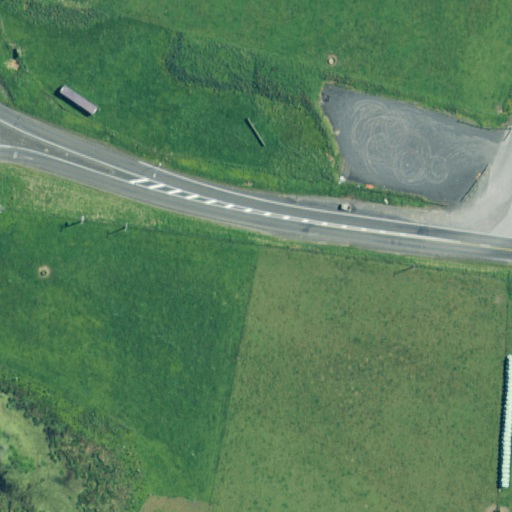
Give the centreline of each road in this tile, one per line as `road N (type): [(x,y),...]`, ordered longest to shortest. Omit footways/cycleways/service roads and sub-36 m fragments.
road 1 (tertiary): [(166,189),(511,249)]
road 2 (tertiary): [(0,113),(166,189)]
road 3 (tertiary): [(166,189),(0,152)]
